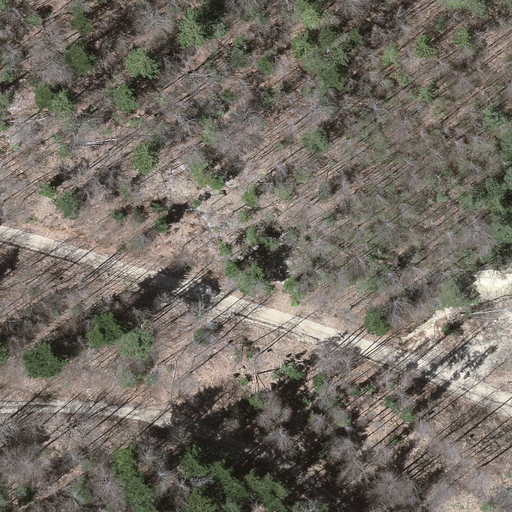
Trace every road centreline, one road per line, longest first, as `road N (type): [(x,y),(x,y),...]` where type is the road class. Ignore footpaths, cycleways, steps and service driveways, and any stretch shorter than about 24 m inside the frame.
road 1 (track): [(511,406),(329,334),(0,237)]
road 2 (track): [(0,407),(155,416),(224,440),(354,511)]
